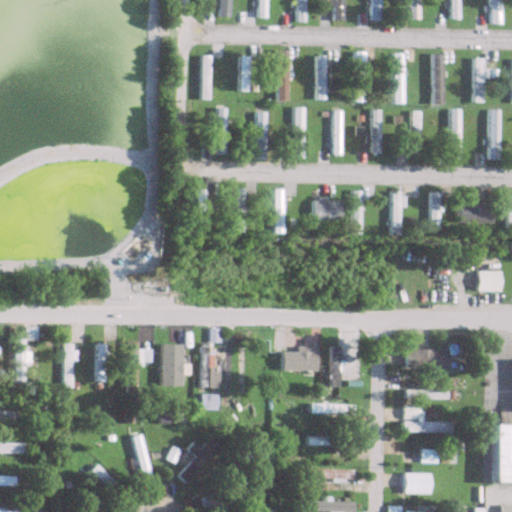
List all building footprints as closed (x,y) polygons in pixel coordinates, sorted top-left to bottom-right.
[(225,16),(224,0),(212,0),(212,16),(225,16)] [(261,0),(251,0),(252,17),(261,17),(261,0)] [(286,0),(286,11),(300,11),(300,0),(286,0)] [(340,0),(328,0),(329,5),(329,20),(340,20),(340,0)] [(379,0),(368,0),(368,20),(379,20),(379,0)] [(447,0),(447,19),(457,19),(456,0),(447,0)] [(495,0),(486,0),(486,23),(496,23),(495,0)] [(271,99),(282,99),(282,49),(271,49),(271,99)] [(398,53),(389,53),(389,103),(398,103),(398,53)] [(437,53),(427,53),(427,103),(437,103),(437,53)] [(203,55),(195,55),(195,99),(203,99),(203,55)] [(310,99),(319,99),(319,55),(310,55),(310,99)] [(359,55),(349,55),(349,98),(359,98),(359,55)] [(242,56),(233,56),(233,91),(242,91),(242,56)] [(477,58),(467,58),(467,102),(477,102),(477,58)] [(330,95),(337,94),(336,85),(329,86),(330,95)] [(220,154),(220,103),(209,103),(209,154),(220,154)] [(299,157),(299,107),(288,107),(288,157),(299,157)] [(376,108),(367,108),(367,153),(376,153),(376,108)] [(455,108),(445,108),(445,158),(455,158),(455,108)] [(249,147),(260,147),(260,109),(249,109),(249,147)] [(337,154),(337,109),(328,109),(328,154),(337,154)] [(483,159),(493,159),(493,109),(483,109),(483,159)] [(416,111),(407,111),(407,153),(416,153),(416,111)] [(230,231),(239,231),(239,188),(230,188),(230,231)] [(278,188),(269,188),(269,232),(278,232),(278,188)] [(200,223),(200,189),(192,189),(192,223),(200,223)] [(347,233),(357,233),(357,190),(347,190),(347,233)] [(386,190),(386,234),(396,234),(396,190),(386,190)] [(434,191),(425,191),(425,228),(434,228),(434,191)] [(503,227),(511,227),(511,193),(503,194),(503,227)] [(338,200),(308,200),(308,218),(338,218),(338,200)] [(454,221),(488,221),(488,203),(454,202),(454,221)] [(472,290),(496,290),(496,270),(472,270),(472,290)] [(20,339),(32,339),(32,326),(24,326),(24,336),(9,336),(9,383),(20,383),(20,339)] [(146,362),(146,348),(132,348),(132,340),(121,340),(121,393),(131,393),(131,362),(146,362)] [(68,387),(68,352),(68,342),(58,342),(58,387),(68,387)] [(100,343),(91,343),(91,380),(100,380),(100,343)] [(155,393),(165,393),(165,344),(155,344),(155,393)] [(207,369),(207,344),(195,344),(195,387),(214,387),(214,369),(207,369)] [(325,346),(325,385),(334,385),(334,346),(325,346)] [(442,348),(400,348),(400,368),(442,368),(442,348)] [(443,398),(443,388),(400,388),(400,398),(443,398)] [(195,409),(212,409),(212,393),(195,393),(195,409)] [(296,412),(346,412),(346,402),(296,402),(296,412)] [(398,417),(415,417),(416,405),(398,404),(398,417)] [(10,411),(0,410),(0,417),(10,418),(10,411)] [(447,431),(447,421),(396,421),(396,431),(447,431)] [(488,481),(511,481),(511,423),(488,423),(488,481)] [(127,436),(137,478),(145,476),(136,434),(127,436)] [(302,445),(347,445),(347,435),(302,435),(302,445)] [(213,444),(204,437),(196,447),(189,441),(181,450),(189,456),(173,476),(181,483),(213,444)] [(19,442),(0,441),(0,451),(19,452),(19,442)] [(396,463),(447,464),(447,454),(430,453),(430,443),(411,443),(411,453),(397,453),(396,463)] [(86,470),(116,501),(122,494),(92,464),(86,470)] [(347,469),(304,469),(304,479),(347,479),(347,469)] [(424,493),(425,473),(398,472),(398,493),(424,493)] [(0,474),(0,484),(9,485),(9,475),(0,474)] [(348,511),(348,500),(297,500),(297,511),(348,511)]
